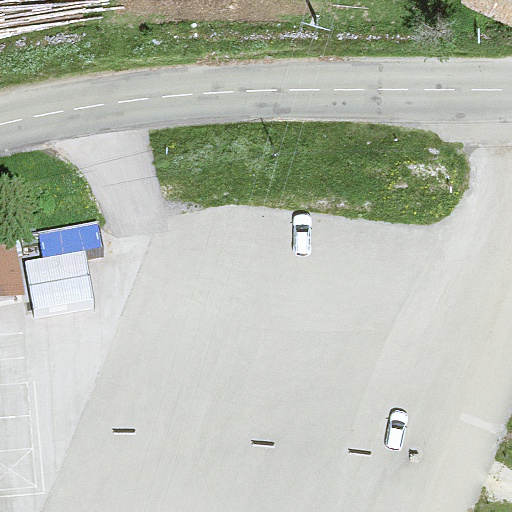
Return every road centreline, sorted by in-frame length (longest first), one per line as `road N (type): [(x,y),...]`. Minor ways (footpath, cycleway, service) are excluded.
road 1 (secondary): [(0,124),(228,88),(511,87)]
road 2 (unclassified): [(511,279),(437,511)]
